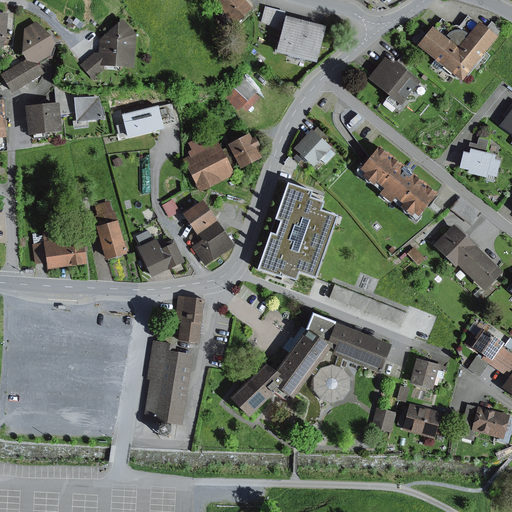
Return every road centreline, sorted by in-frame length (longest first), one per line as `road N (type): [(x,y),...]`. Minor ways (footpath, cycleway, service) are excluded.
road 1 (residential): [(146,290),(215,279),(233,267),(280,139),(323,76)]
road 2 (track): [(183,481),(399,488),(452,511)]
road 3 (residential): [(511,231),(323,76)]
road 4 (unclassified): [(146,290),(121,477)]
road 5 (residential): [(10,283),(146,290)]
